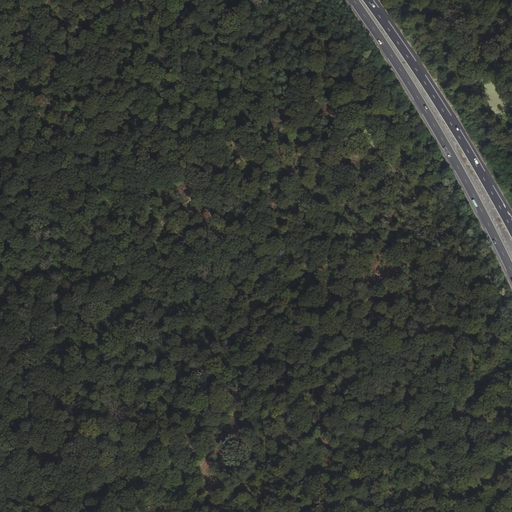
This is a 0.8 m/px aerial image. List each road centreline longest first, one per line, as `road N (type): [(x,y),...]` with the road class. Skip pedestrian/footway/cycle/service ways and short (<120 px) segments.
road 1 (track): [(0,361),(432,123)]
road 2 (trunk): [(353,0),(432,123),(511,272)]
road 3 (trunk): [(511,228),(369,0)]
